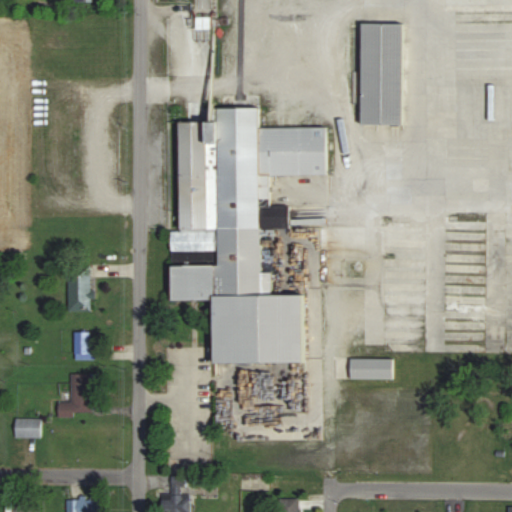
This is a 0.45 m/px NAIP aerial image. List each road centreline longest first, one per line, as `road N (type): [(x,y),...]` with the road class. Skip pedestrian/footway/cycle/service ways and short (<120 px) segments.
road 1 (residential): [(138,511),(143,0)]
road 2 (residential): [(331,488),(511,488)]
road 3 (residential): [(139,478),(0,474)]
